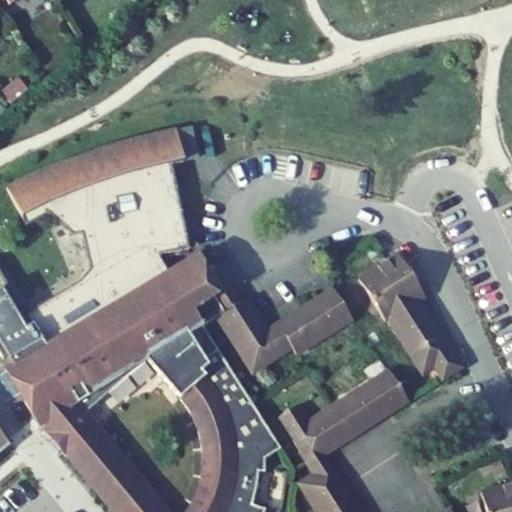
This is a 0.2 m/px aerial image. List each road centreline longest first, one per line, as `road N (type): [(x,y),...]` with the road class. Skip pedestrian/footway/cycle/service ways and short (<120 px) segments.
road 1 (residential): [(511,421),(422,235),(392,217),(335,205)]
road 2 (residential): [(335,205),(274,188),(244,204),(242,240),(256,254),(275,254),(313,228)]
